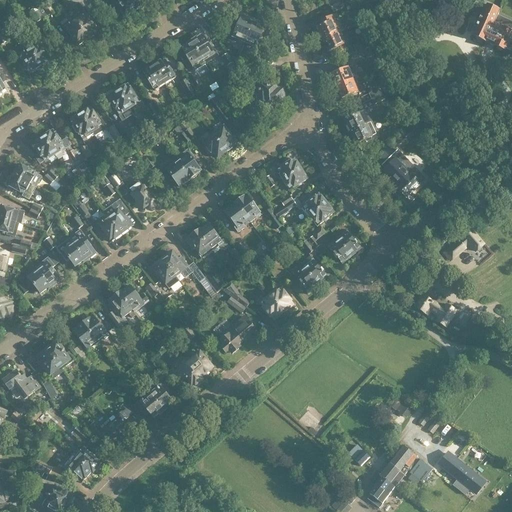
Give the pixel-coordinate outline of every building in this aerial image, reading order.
[(122,15),(124,16),(125,15),(125,16),(136,10),(129,0),(112,0),(113,0),(115,4),(117,5),(118,4),(121,9),(120,10),(120,12),(122,15)] [(129,0),(136,10),(136,11),(143,6),(142,6),(146,4),(143,0),(129,0)] [(344,7),(341,2),(341,1),(330,8),(334,13),(344,7)] [(43,5),(44,7),(44,8),(39,12),(41,15),(44,13),(46,16),(48,15),(49,16),(54,12),(48,2),(43,5)] [(75,17),(74,17),(88,40),(92,37),(93,35),(97,32),(79,2),(69,8),(75,17)] [(498,47),(497,48),(497,49),(501,50),(502,50),(502,49),(505,50),(506,49),(511,51),(511,48),(511,38),(511,35),(511,26),(507,24),(506,25),(505,26),(505,25),(504,26),(501,25),(500,27),(494,24),(500,12),(487,6),(481,19),(477,28),(478,28),(474,37),(477,38),(477,40),(482,43),(483,42),(484,41),(498,47)] [(41,15),(39,12),(37,8),(31,12),(37,22),(43,19),(41,15)] [(323,40),(323,41),(344,31),(343,28),(342,28),(338,20),(339,19),(337,15),(321,22),(322,26),(317,29),(318,29),(323,40)] [(245,45),(254,22),(253,22),(252,21),(249,19),(248,20),(242,18),(241,22),(238,21),(238,19),(232,16),(228,26),(227,27),(226,28),(227,29),(226,31),(224,36),(226,37),(225,39),(232,42),(233,42),(234,42),(235,42),(236,42),(237,42),(245,45)] [(66,27),(72,37),(77,45),(78,44),(80,45),(88,40),(74,17),(68,21),(62,25),(64,29),(66,27)] [(255,23),(254,22),(245,45),(251,48),(252,46),(257,47),(258,44),(267,48),(267,47),(268,47),(269,45),(269,44),(273,34),(267,31),(266,33),(263,32),(265,27),(260,25),(260,24),(256,22),(255,23)] [(344,31),(323,41),(327,48),(328,52),(328,53),(337,48),(338,50),(343,48),(343,46),(344,45),(341,39),(345,37),(343,32),(344,31)] [(207,44),(206,42),(203,36),(198,39),(196,39),(193,41),(193,42),(192,43),(196,48),(205,64),(216,58),(214,55),(210,48),(213,47),(208,40),(209,42),(207,44)] [(27,44),(31,50),(41,66),(43,66),(46,64),(47,62),(51,60),(44,48),(39,40),(37,42),(35,40),(27,44)] [(356,52),(366,48),(370,47),(368,41),(354,46),(356,52)] [(196,70),(205,64),(196,48),(192,43),(190,43),(187,45),(187,46),(182,49),(186,56),(185,57),(183,55),(183,56),(187,63),(189,61),(194,68),(196,70)] [(366,48),(356,52),(358,58),(373,53),(370,47),(366,48)] [(19,54),(26,65),(30,73),(35,70),(36,70),(39,68),(40,66),(41,66),(31,50),(25,53),(24,51),(19,54)] [(227,54),(222,58),(227,66),(232,63),(227,54)] [(158,63),(153,66),(165,85),(175,78),(164,60),(160,63),(158,63)] [(335,87),(351,81),(347,69),(349,68),(347,65),(339,68),(340,71),(331,75),(335,86),(335,87)] [(165,85),(153,66),(149,68),(148,70),(144,73),(155,91),(165,85)] [(195,74),(189,78),(195,89),(202,85),(195,74)] [(286,102),(285,99),(284,98),(282,76),(275,77),(276,85),(259,86),(259,92),(265,92),(265,100),(263,100),(264,110),(265,112),(266,113),(268,113),(270,111),(271,109),(285,108),(284,102),(286,102)] [(199,97),(197,98),(187,80),(181,84),(191,101),(195,99),(199,104),(202,102),(199,97)] [(353,80),(351,81),(335,87),(335,88),(337,87),(342,99),(351,95),(352,97),(357,95),(357,93),(358,92),(353,80)] [(119,91),(118,92),(129,110),(133,108),(136,113),(144,108),(140,102),(140,103),(139,103),(128,86),(124,88),(123,88),(119,90),(119,91)] [(382,94),(380,89),(369,94),(371,99),(382,94)] [(129,110),(118,92),(117,92),(116,92),(113,94),(113,95),(108,98),(119,116),(129,110)] [(363,112),(361,113),(345,121),(348,127),(346,127),(349,133),(351,132),(351,133),(372,123),(366,112),(375,107),(374,105),(385,100),(382,94),(371,99),(372,100),(360,105),(363,112)] [(213,98),(208,101),(226,125),(231,121),(213,98)] [(151,104),(159,116),(162,115),(160,112),(163,111),(156,101),(151,104)] [(159,116),(151,104),(146,107),(155,121),(160,118),(159,116)] [(82,115),(81,115),(93,135),(103,129),(91,109),(87,112),(85,111),(82,113),(82,115)] [(80,115),(78,115),(75,117),(75,118),(71,121),(84,143),(94,136),(93,135),(81,115),(80,115)] [(407,123),(402,117),(392,125),(398,131),(407,123)] [(405,138),(419,126),(414,121),(400,133),(405,138)] [(121,122),(116,125),(124,138),(129,135),(121,122)] [(372,123),(351,133),(357,145),(366,141),(367,143),(372,140),(371,138),(377,135),(372,123)] [(114,127),(109,130),(115,139),(116,141),(120,139),(119,137),(120,136),(114,127)] [(183,131),(190,141),(195,137),(189,129),(188,130),(186,128),(183,131)] [(224,128),(214,136),(226,152),(227,152),(229,151),(232,149),(233,147),(236,144),(224,128)] [(45,137),(44,138),(55,155),(65,149),(54,131),(49,134),(48,134),(45,135),(45,137)] [(179,134),(181,135),(179,136),(186,145),(190,141),(183,131),(179,134)] [(390,132),(386,134),(387,135),(382,137),(385,143),(391,138),(392,136),(390,132)] [(226,152),(214,136),(210,138),(207,134),(201,138),(204,143),(214,155),(217,159),(226,152)] [(55,155),(44,138),(43,138),(41,138),(38,140),(38,141),(34,144),(40,155),(36,157),(40,164),(45,161),(45,162),(55,155)] [(92,156),(86,147),(81,150),(78,152),(82,158),(84,161),(92,156)] [(74,151),(69,154),(74,163),(82,158),(78,152),(76,150),(74,151)] [(410,187),(413,191),(421,184),(410,174),(415,169),(397,150),(381,166),(385,170),(384,171),(390,177),(389,178),(388,177),(388,178),(396,186),(396,187),(402,194),(403,193),(408,188),(408,189),(410,187)] [(188,155),(177,163),(191,180),(191,179),(193,179),(197,177),(197,175),(199,174),(198,173),(200,171),(188,155)] [(146,157),(143,160),(151,170),(156,166),(149,158),(147,159),(146,157)] [(294,159),(277,171),(278,170),(284,180),(301,170),(300,169),(301,167),(299,165),(298,165),(294,159)] [(173,178),(175,181),(180,187),(184,184),(185,184),(191,180),(177,163),(171,167),(168,164),(162,169),(170,180),(173,178)] [(13,175),(36,188),(42,177),(19,164),(16,169),(15,169),(13,173),(14,174),(13,175)] [(108,167),(103,171),(116,188),(121,184),(108,167)] [(57,184),(60,188),(63,185),(58,178),(59,177),(52,170),(48,175),(54,181),(57,184)] [(301,170),(284,180),(291,190),(289,191),(289,192),(307,180),(304,175),(304,173),(303,171),(302,171),(301,170)] [(29,200),(36,188),(13,175),(13,176),(11,176),(9,179),(10,180),(8,185),(24,195),(23,196),(29,200)] [(57,184),(54,181),(48,175),(43,179),(52,188),(57,184)] [(264,180),(268,186),(270,189),(279,184),(277,181),(274,183),(270,176),(264,180)] [(100,184),(104,189),(111,197),(116,193),(109,185),(110,184),(105,177),(101,180),(103,182),(100,184)] [(140,212),(143,210),(146,207),(149,210),(152,210),(154,209),(155,207),(156,204),(145,190),(147,188),(144,186),(143,187),(137,179),(126,188),(122,183),(121,184),(116,188),(123,197),(129,192),(131,194),(130,195),(136,203),(134,205),(140,212)] [(326,202),(324,200),(323,200),(319,195),(315,198),(313,196),(302,205),(297,199),(294,201),(293,201),(284,207),(274,213),(277,217),(276,218),(278,219),(283,216),(284,216),(288,213),(289,211),(297,206),(299,210),(301,210),(305,214),(304,215),(306,218),(308,218),(309,219),(311,216),(312,217),(326,204),(326,202)] [(281,202),(284,207),(293,201),(290,196),(281,202)] [(261,216),(247,197),(245,198),(244,197),(243,199),(241,199),(238,202),(237,204),(236,204),(249,221),(255,217),(256,220),(261,216)] [(120,200),(104,212),(121,235),(131,227),(123,218),(130,213),(120,200)] [(80,203),(78,205),(75,207),(90,227),(95,223),(80,203)] [(34,204),(32,209),(40,214),(43,208),(34,204)] [(249,221),(236,204),(231,208),(230,209),(226,212),(234,223),(232,224),(238,233),(246,228),(244,225),(249,221)] [(326,204),(312,217),(316,223),(314,224),(317,228),(334,214),(330,209),(330,207),(329,205),(327,205),(326,204)] [(0,218),(16,223),(22,224),(24,224),(25,220),(23,218),(25,212),(18,210),(18,211),(2,207),(0,213),(0,212),(0,218)] [(40,214),(32,209),(29,215),(40,220),(41,218),(39,216),(40,214)] [(283,226),(278,219),(276,218),(277,217),(274,213),(271,209),(264,213),(271,222),(271,221),(278,230),(283,226)] [(99,226),(112,242),(121,235),(104,212),(107,216),(97,223),(99,226)] [(78,216),(74,219),(72,221),(78,230),(83,226),(78,218),(79,217),(78,216)] [(13,234),(16,223),(0,218),(0,231),(14,235),(14,234),(13,234)] [(221,242),(209,226),(205,229),(203,228),(197,232),(211,250),(212,252),(219,248),(221,250),(223,249),(224,251),(227,249),(238,265),(244,261),(235,248),(231,250),(224,240),(221,242)] [(315,237),(317,240),(326,233),(321,228),(313,235),(315,237)] [(73,244),(85,259),(88,257),(90,258),(95,254),(91,249),(83,237),(85,236),(80,230),(75,234),(69,239),(73,244)] [(346,232),(337,240),(352,258),(357,254),(357,252),(361,249),(346,231),(346,232)] [(459,241),(458,240),(443,252),(451,261),(466,249),(464,247),(469,243),(476,252),(484,246),(471,231),(459,241)] [(211,250),(197,232),(188,239),(190,242),(187,244),(193,251),(195,249),(201,257),(211,250)] [(35,250),(39,244),(15,239),(15,236),(12,235),(10,244),(12,244),(27,248),(35,250)] [(310,242),(308,243),(310,247),(313,245),(316,243),(313,239),(312,238),(309,240),(310,242)] [(50,251),(53,249),(54,247),(47,239),(43,242),(50,251)] [(352,258),(337,240),(328,247),(328,246),(327,246),(342,264),(346,261),(348,261),(352,258)] [(306,241),(301,245),(309,255),(316,249),(313,245),(310,247),(308,243),(306,241)] [(237,247),(239,249),(244,255),(249,252),(247,249),(242,243),(237,247)] [(26,255),(27,248),(12,244),(12,245),(13,246),(11,252),(26,255)] [(86,261),(85,259),(73,244),(63,252),(75,267),(84,260),(85,262),(86,261)] [(0,264),(6,266),(8,254),(9,255),(9,254),(0,252),(0,264)] [(182,273),(183,275),(186,272),(189,275),(192,273),(200,283),(205,279),(201,274),(194,264),(189,268),(181,258),(178,260),(172,252),(163,260),(176,277),(182,273)] [(38,271),(50,286),(54,283),(55,284),(60,280),(51,269),(59,263),(53,255),(41,264),(43,267),(38,271)] [(219,262),(214,255),(210,258),(213,262),(215,261),(217,264),(219,262)] [(309,263),(303,267),(318,285),(322,282),(323,280),(327,277),(310,256),(306,260),(309,263)] [(150,270),(157,280),(160,278),(169,289),(179,281),(176,277),(163,260),(150,270)] [(278,260),(272,264),(283,277),(288,273),(278,260)] [(269,296),(283,312),(284,312),(285,312),(288,310),(288,309),(293,305),(280,289),(283,287),(278,281),(283,277),(272,264),(267,269),(275,278),(273,280),(274,288),(276,291),(269,296)] [(308,292),(311,290),(312,289),(313,289),(318,285),(303,267),(294,275),(294,274),(293,274),(308,292)] [(51,288),(50,286),(38,271),(36,268),(32,271),(34,274),(28,278),(33,284),(29,288),(34,294),(38,291),(40,294),(49,287),(50,288),(51,288)] [(205,279),(216,294),(223,289),(212,274),(205,279)] [(2,279),(3,277),(0,276),(0,286),(9,289),(11,281),(2,279)] [(28,292),(19,281),(14,285),(22,296),(28,292)] [(246,309),(250,304),(250,303),(241,296),(232,283),(222,291),(246,309)] [(152,284),(145,289),(152,299),(159,294),(152,284)] [(124,290),(119,294),(136,316),(134,313),(144,305),(143,303),(147,300),(143,295),(139,298),(130,287),(126,290),(124,290)] [(136,316),(119,294),(108,302),(109,304),(107,305),(114,313),(109,316),(119,329),(127,322),(124,318),(129,314),(132,319),(136,316)] [(261,304),(265,309),(274,320),(279,316),(280,316),(282,315),(282,313),(283,312),(269,296),(264,301),(261,304)] [(444,310),(440,308),(423,296),(415,308),(427,316),(430,311),(440,317),(436,323),(444,328),(449,321),(450,322),(456,313),(454,313),(455,311),(447,306),(444,310)] [(171,297),(165,301),(171,309),(177,306),(171,297)] [(0,319),(2,321),(4,316),(11,319),(17,306),(0,298),(0,319)] [(231,299),(229,301),(227,304),(243,315),(246,309),(231,299)] [(83,324),(97,342),(102,338),(104,340),(109,336),(103,328),(102,329),(95,320),(96,320),(93,316),(88,320),(88,321),(83,324)] [(225,345),(222,347),(226,352),(229,350),(232,354),(240,348),(238,345),(256,331),(244,317),(232,327),(233,328),(222,338),(223,340),(221,341),(225,345)] [(145,327),(143,325),(139,320),(136,323),(139,328),(140,327),(141,330),(145,327)] [(449,331),(459,337),(465,327),(455,321),(449,331)] [(466,328),(477,334),(480,327),(470,321),(466,328)] [(87,349),(97,342),(83,324),(79,328),(78,327),(72,331),(75,335),(76,335),(87,349)] [(114,329),(109,332),(119,345),(124,341),(114,329)] [(188,329),(183,333),(191,341),(195,337),(188,329)] [(48,352),(60,368),(62,370),(74,360),(69,353),(66,355),(64,352),(63,351),(57,343),(50,348),(51,349),(48,352)] [(93,363),(87,355),(86,355),(79,346),(75,350),(77,353),(87,367),(88,367),(90,370),(94,367),(92,364),(93,363)] [(77,353),(75,350),(74,350),(72,347),(69,349),(74,356),(77,353)] [(60,368),(48,352),(47,350),(46,351),(45,352),(41,354),(41,355),(35,360),(36,360),(39,364),(40,363),(50,376),(52,378),(56,374),(54,372),(60,368)] [(201,353),(191,361),(203,376),(205,375),(206,375),(209,372),(209,371),(212,368),(209,364),(209,363),(201,353)] [(203,376),(191,361),(175,374),(172,369),(166,374),(175,386),(181,381),(182,382),(186,379),(192,385),(194,384),(196,386),(202,381),(200,379),(203,376)] [(20,393),(22,395),(22,396),(23,396),(23,397),(24,397),(26,397),(27,397),(28,396),(28,397),(40,387),(32,376),(26,380),(24,377),(24,376),(22,377),(23,378),(22,379),(20,377),(20,376),(19,375),(16,371),(16,372),(15,371),(15,372),(10,375),(10,376),(3,381),(9,390),(14,386),(20,393)] [(43,385),(51,399),(57,396),(49,382),(43,385)] [(149,394),(163,411),(164,410),(166,410),(168,408),(168,407),(172,403),(168,398),(172,394),(164,385),(162,386),(161,385),(149,394)] [(163,411),(149,394),(138,404),(139,406),(138,407),(145,417),(149,413),(154,419),(158,415),(160,415),(162,413),(162,412),(163,411)] [(120,399),(125,405),(129,409),(133,405),(125,395),(120,399)] [(397,395),(390,405),(396,410),(403,400),(397,395)] [(406,418),(414,408),(407,403),(400,413),(406,418)] [(117,421),(112,425),(126,442),(127,440),(128,440),(131,438),(131,436),(134,434),(131,429),(132,428),(125,421),(133,414),(129,409),(125,405),(120,409),(123,413),(115,419),(117,421)] [(435,413),(430,409),(418,423),(423,427),(435,413)] [(24,428),(28,423),(22,419),(23,418),(16,412),(11,418),(18,424),(18,423),(24,428)] [(444,420),(439,416),(428,431),(433,435),(444,420)] [(102,431),(106,436),(112,444),(114,443),(118,448),(121,445),(123,445),(125,443),(125,442),(126,442),(112,425),(107,419),(98,427),(101,431),(102,431)] [(78,451),(81,453),(76,459),(91,472),(93,474),(95,472),(95,473),(99,469),(98,468),(101,464),(85,449),(92,441),(74,424),(68,431),(81,443),(77,447),(77,450),(79,451),(78,451)] [(5,439),(3,446),(6,447),(12,448),(14,448),(15,443),(13,443),(14,441),(5,439)] [(361,467),(370,458),(358,446),(349,455),(361,467)] [(378,475),(382,479),(395,488),(396,487),(398,486),(399,485),(400,484),(401,482),(401,480),(405,476),(419,459),(404,447),(387,468),(385,466),(378,475)] [(448,455),(440,465),(458,480),(470,489),(476,494),(484,484),(448,455)] [(83,482),(91,472),(76,459),(72,464),(68,460),(64,465),(83,482)] [(422,483),(432,470),(421,461),(410,474),(422,483)] [(38,470),(41,464),(36,462),(33,467),(38,470)] [(0,472),(11,470),(11,464),(0,463),(0,472)] [(39,470),(44,473),(48,475),(52,468),(42,465),(39,470)] [(14,471),(2,474),(3,479),(15,476),(14,471)] [(380,509),(395,488),(382,479),(370,495),(371,496),(368,500),(380,509)] [(458,480),(453,486),(465,496),(470,489),(458,480)] [(45,494),(48,496),(68,507),(73,498),(71,497),(72,496),(53,485),(50,492),(48,495),(45,493),(44,493),(44,494),(45,494)] [(348,490),(332,507),(337,511),(348,511),(352,508),(350,506),(357,499),(348,490)] [(65,511),(68,507),(48,496),(46,500),(48,501),(44,508),(51,511),(65,511)] [(21,511),(19,502),(7,505),(8,511),(21,511)]
